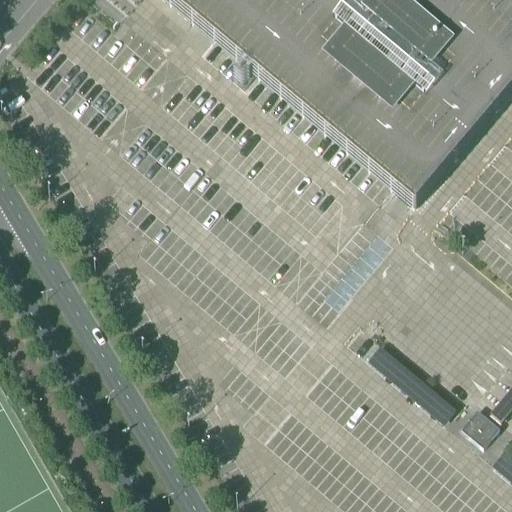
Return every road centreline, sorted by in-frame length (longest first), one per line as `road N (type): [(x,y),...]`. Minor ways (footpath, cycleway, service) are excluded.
road 1 (secondary): [(193,511),(0,190)]
road 2 (secondary): [(0,264),(148,511)]
road 3 (unknown): [(289,33),(436,157)]
road 4 (unknown): [(393,0),(384,19),(389,39),(416,70),(453,71),(480,52)]
